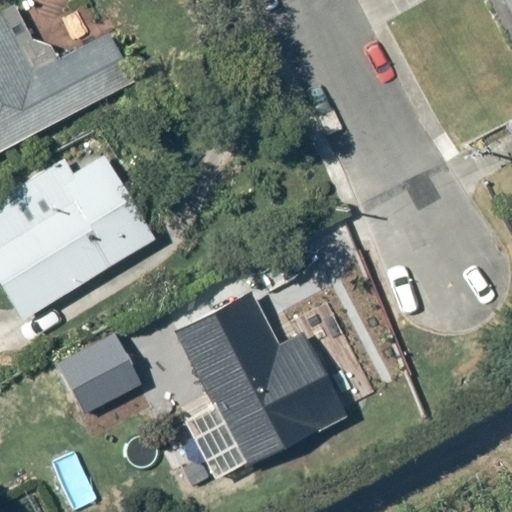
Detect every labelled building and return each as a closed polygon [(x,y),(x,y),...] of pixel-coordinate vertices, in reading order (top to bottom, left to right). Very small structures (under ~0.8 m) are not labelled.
[(0,151),(149,77),(110,0),(85,0),(73,6),(70,0),(16,0),(0,8),(0,151)] [(511,0),(501,0),(511,20),(511,34),(507,37),(511,46),(511,0)] [(152,235),(93,139),(0,195),(0,290),(17,318),(152,235)] [(274,347),(246,291),(171,328),(209,403),(178,418),(209,478),(316,425),(300,393),(324,381),(300,334),(274,347)] [(78,413),(142,380),(116,328),(51,361),(11,381),(38,433),(78,413)]
